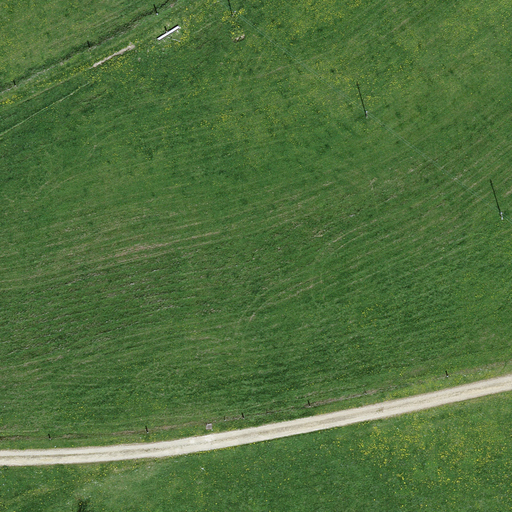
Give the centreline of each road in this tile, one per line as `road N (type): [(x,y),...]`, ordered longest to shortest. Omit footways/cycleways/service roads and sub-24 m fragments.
road 1 (track): [(0,460),(175,450),(511,382)]
road 2 (track): [(199,0),(0,104)]
